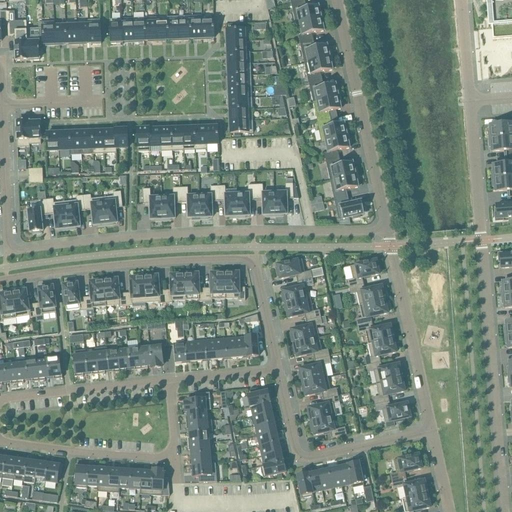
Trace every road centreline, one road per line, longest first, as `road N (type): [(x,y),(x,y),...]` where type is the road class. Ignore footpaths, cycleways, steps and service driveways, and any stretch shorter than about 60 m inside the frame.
road 1 (residential): [(387,230),(11,248),(3,104)]
road 2 (residential): [(469,100),(502,511)]
road 3 (residential): [(279,372),(256,268),(243,258),(0,280)]
road 4 (residential): [(335,0),(387,230)]
road 5 (residential): [(430,432),(298,457),(279,372)]
road 6 (residential): [(387,230),(430,432)]
road 7 (residential): [(0,439),(175,457)]
road 8 (residential): [(169,380),(0,401)]
